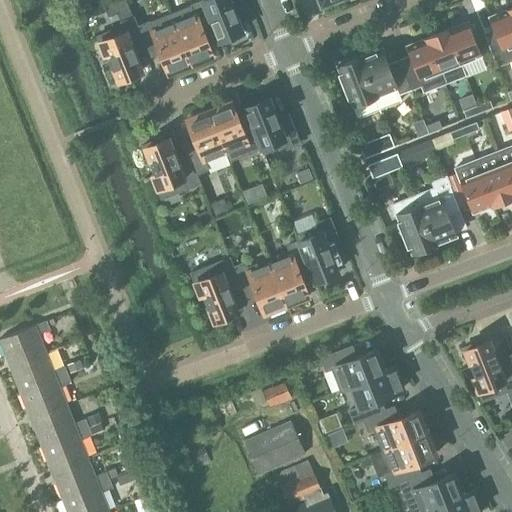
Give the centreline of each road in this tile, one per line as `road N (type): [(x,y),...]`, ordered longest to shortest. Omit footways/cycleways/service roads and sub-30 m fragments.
road 1 (residential): [(389,297),(287,46)]
road 2 (residential): [(511,501),(405,334)]
road 3 (residential): [(287,46),(141,109)]
road 4 (residential): [(248,352),(389,297)]
road 5 (residential): [(511,250),(389,297)]
road 6 (residential): [(287,46),(408,0)]
